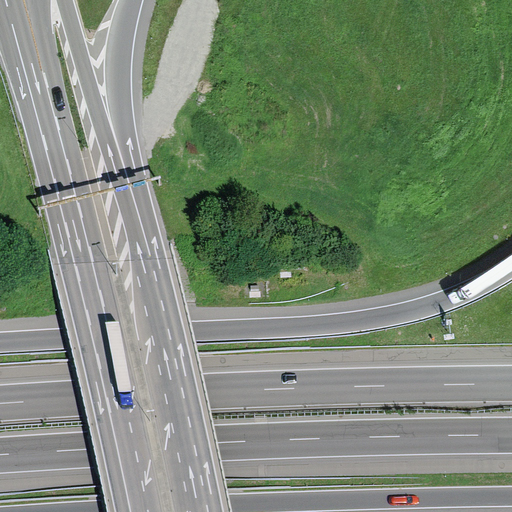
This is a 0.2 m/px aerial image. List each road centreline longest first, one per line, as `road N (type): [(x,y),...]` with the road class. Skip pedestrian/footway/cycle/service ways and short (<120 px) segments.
road 1 (motorway): [(511,265),(445,300),(391,315),(0,342)]
road 2 (motorway): [(511,383),(0,403)]
road 3 (motorway): [(0,454),(511,434)]
road 4 (secondary): [(20,21),(140,511)]
road 5 (motorway): [(71,511),(511,497)]
road 6 (secondary): [(142,259),(64,0)]
road 7 (motorway): [(142,259),(118,79),(131,0)]
road 8 (secondary): [(199,511),(142,259)]
